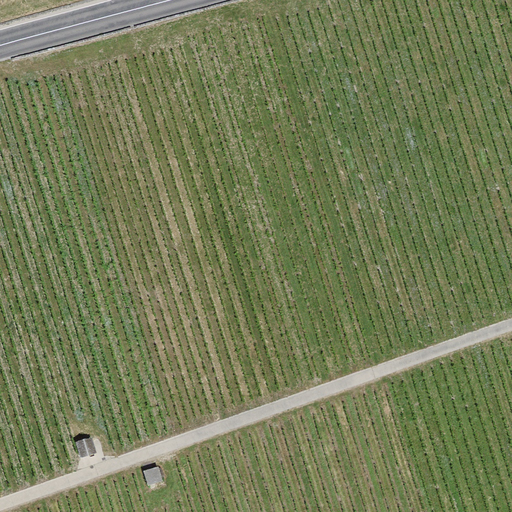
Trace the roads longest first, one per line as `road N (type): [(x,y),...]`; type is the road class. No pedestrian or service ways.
road 1 (track): [(0,503),(511,323)]
road 2 (secondary): [(0,46),(170,0)]
